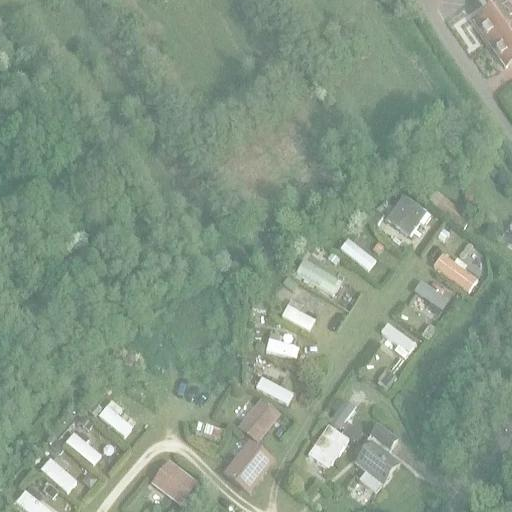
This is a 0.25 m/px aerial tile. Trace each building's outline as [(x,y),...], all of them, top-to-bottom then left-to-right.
[(511,0),(510,0),(479,21),(474,25),(479,34),(489,48),(511,31),(511,0)] [(511,31),(489,48),(504,70),(511,64),(511,31)] [(438,194),(429,205),(465,235),(474,224),(438,194)] [(431,218),(403,199),(386,223),(409,239),(419,225),(423,229),(431,218)] [(359,239),(351,246),(368,268),(377,261),(370,252),(374,249),(367,242),(364,245),(359,239)] [(341,286),(304,263),(296,276),(334,298),(341,286)] [(449,303),(421,284),(414,295),(431,307),(428,311),(438,318),(441,313),(442,314),(449,303)] [(281,319),(309,334),(315,323),(299,315),(302,309),(290,303),(281,319)] [(414,347),(387,327),(381,336),(398,348),(394,353),(404,361),(414,347)] [(266,353),(291,360),(294,348),(279,345),(280,339),(270,336),(266,353)] [(385,373),(376,385),(387,393),(396,381),(385,373)] [(293,397),(261,381),(256,391),(287,408),(293,397)] [(111,404),(99,419),(124,439),(131,430),(117,418),(121,412),(111,404)] [(241,434),(258,446),(280,417),(264,405),(241,434)] [(342,405),(330,422),(341,430),(353,413),(342,405)] [(221,445),(225,426),(213,423),(211,430),(198,427),(195,438),(214,442),(213,443),(221,445)] [(309,456),(329,470),(350,441),(330,427),(309,456)] [(381,487),(382,488),(400,466),(387,456),(398,442),(379,427),(367,443),(372,446),(356,466),(366,474),(359,482),(375,495),(381,487)] [(75,436),(68,445),(93,465),(100,456),(87,445),(92,440),(81,431),(77,437),(75,436)] [(224,474),(250,494),(274,462),(248,443),(224,474)] [(50,462),(41,473),(67,496),(76,485),(63,473),(67,469),(59,463),(56,467),(50,462)] [(149,485),(176,508),(192,489),(164,466),(149,485)] [(17,503),(28,511),(49,511),(37,503),(41,498),(27,488),(23,493),(25,494),(17,503)]
